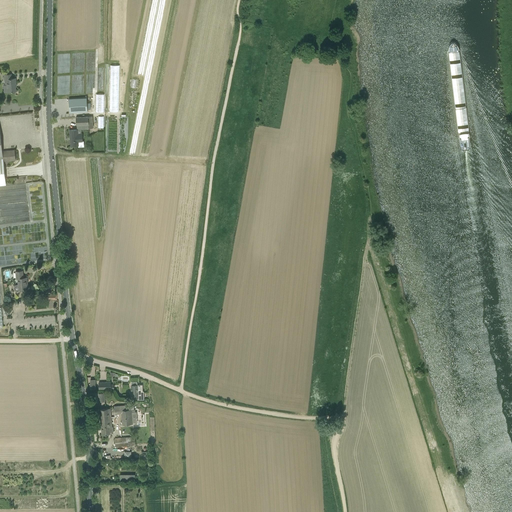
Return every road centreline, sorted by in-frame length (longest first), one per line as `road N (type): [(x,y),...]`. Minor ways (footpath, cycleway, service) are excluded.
road 1 (tertiary): [(90,511),(50,146),(49,0)]
road 2 (track): [(239,0),(180,391)]
road 3 (track): [(180,391),(288,416),(341,418)]
